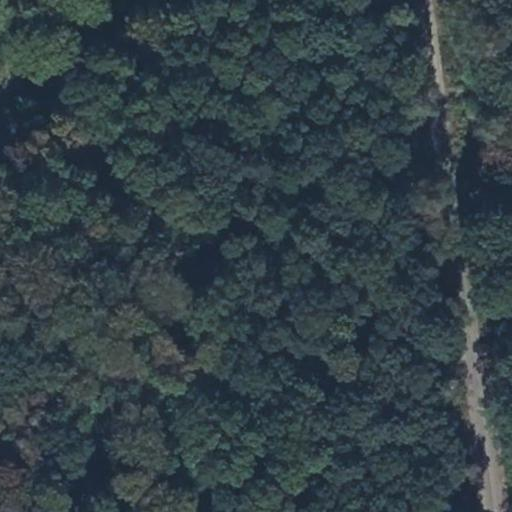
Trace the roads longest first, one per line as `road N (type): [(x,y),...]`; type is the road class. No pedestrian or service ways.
road 1 (track): [(423,0),(492,511)]
road 2 (track): [(0,100),(98,0)]
